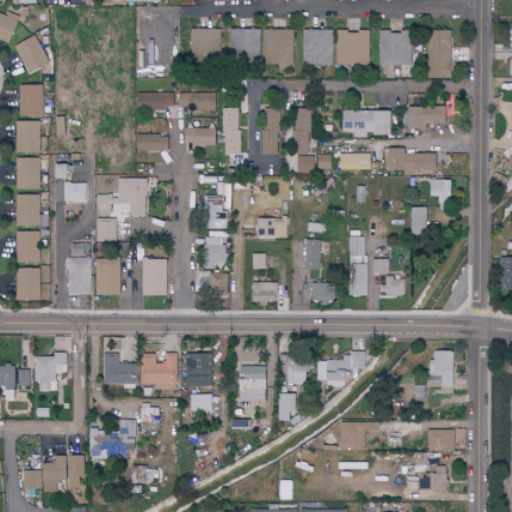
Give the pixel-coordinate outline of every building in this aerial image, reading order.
[(0,38),(10,41),(17,15),(7,12),(6,15),(0,12),(0,38)] [(218,29),(188,29),(189,60),(219,60),(218,29)] [(230,61),(259,60),(258,29),(229,29),(230,61)] [(292,30),(261,30),(262,78),(275,77),(275,64),(292,64),(292,30)] [(331,64),(332,30),(302,30),(302,64),(331,64)] [(368,31),(336,31),(336,64),(368,64),(368,31)] [(449,31),(427,31),(427,78),(449,78),(449,31)] [(411,65),(410,32),(378,32),(378,72),(392,72),(392,65),(411,65)] [(14,45),(28,73),(49,64),(35,35),(14,45)] [(42,85),(18,85),(19,116),(42,116),(42,85)] [(172,93),(142,93),(142,109),(172,109),(172,93)] [(176,109),(214,110),(214,93),(177,93),(176,109)] [(434,107),(406,106),(405,124),(433,125),(434,107)] [(261,155),(277,154),(276,107),(260,108),(261,155)] [(238,108),(222,108),(222,154),(238,154),(238,108)] [(291,154),(307,154),(309,109),(292,108),(291,154)] [(386,134),(386,111),(340,110),(340,131),(351,132),(351,138),(364,138),(364,134),(386,134)] [(63,116),(55,117),(56,136),(64,135),(63,116)] [(16,152),(39,152),(40,121),(17,121),(16,152)] [(214,129),(183,128),(183,145),(213,145),(214,129)] [(166,152),(166,135),(135,135),(134,151),(166,152)] [(434,154),(402,153),(402,148),(384,148),(384,170),(434,171),(434,154)] [(338,153),(338,169),(368,170),(369,154),(338,153)] [(315,155),(316,170),(331,169),(330,154),(315,155)] [(312,173),(312,156),(295,156),(294,173),(312,173)] [(16,189),(39,190),(40,158),(17,158),(16,189)] [(52,179),(70,179),(70,164),(52,164),(52,179)] [(145,179),(116,179),(116,196),(96,196),(96,210),(110,210),(110,204),(129,204),(128,216),(145,216),(145,179)] [(448,202),(449,180),(428,179),(427,196),(438,196),(438,201),(448,202)] [(64,203),(85,202),(84,183),(64,183),(64,203)] [(356,202),(365,202),(365,186),(356,187),(356,202)] [(16,225),(40,226),(41,195),(17,194),(16,225)] [(219,197),(207,198),(208,227),(224,226),(224,210),(219,211),(219,197)] [(425,207),(409,207),(410,231),(425,231),(425,207)] [(95,241),(115,241),(115,218),(96,218),(95,241)] [(284,236),(284,218),(255,219),(256,237),(284,236)] [(40,263),(40,232),(17,231),(17,263),(40,263)] [(348,257),(364,257),(364,237),(348,236),(348,257)] [(223,265),(223,238),(203,238),(203,264),(223,265)] [(319,272),(319,240),(305,240),(304,272),(319,272)] [(71,255),(83,255),(84,244),(71,244),(71,255)] [(252,270),(265,269),(264,254),(252,254),(252,270)] [(498,290),(511,290),(511,257),(499,257),(498,290)] [(91,258),(69,258),(69,294),(91,294),(91,258)] [(119,295),(120,259),(96,259),(95,295),(119,295)] [(166,296),(166,260),(142,259),(142,296),(166,296)] [(388,260),(372,259),(372,274),(388,274),(388,260)] [(347,296),(366,296),(367,265),(353,265),(353,274),(348,274),(347,296)] [(40,269),(17,269),(17,300),(39,300),(40,269)] [(227,273),(199,272),(198,293),(226,294),(227,273)] [(378,295),(402,296),(403,279),(385,278),(385,285),(379,284),(378,295)] [(274,283),(252,283),(253,303),(275,302),(274,283)] [(452,387),(452,351),(433,351),(433,361),(426,361),(426,387),(452,387)] [(38,392),(55,391),(55,373),(66,373),(66,353),(52,353),(53,357),(33,357),(33,382),(38,382),(38,392)] [(211,353),(186,354),(186,387),(211,386),(211,353)] [(364,353),(342,353),(342,361),(319,361),(319,381),(340,381),(340,369),(364,369),(364,353)] [(104,354),(103,384),(135,385),(136,364),(118,364),(119,354),(104,354)] [(176,354),(164,354),(164,364),(155,364),(155,354),(141,354),(141,384),(161,385),(161,390),(176,390),(176,354)] [(304,370),(313,370),(312,361),(285,362),(285,384),(304,383),(304,370)] [(0,365),(0,398),(12,399),(13,366),(0,365)] [(263,367),(237,367),(237,401),(263,401),(263,367)] [(16,387),(29,386),(28,370),(16,371),(16,387)] [(293,394),(277,393),(276,420),(285,420),(286,411),(293,412),(293,394)] [(210,411),(210,394),(189,395),(189,411),(210,411)] [(35,417),(47,417),(48,409),(36,408),(35,417)] [(246,419),(229,420),(229,429),(246,429),(246,419)] [(88,457),(126,458),(126,450),(134,450),(134,435),(143,435),(143,421),(119,421),(119,431),(89,431),(88,457)] [(377,423),(338,422),(338,450),(365,450),(365,431),(377,431),(377,423)] [(454,450),(453,429),(425,430),(426,451),(454,450)] [(82,477),(82,455),(66,456),(67,488),(79,487),(78,477),(82,477)] [(65,456),(54,456),(54,463),(41,463),(42,492),(56,491),(55,482),(65,481),(65,456)] [(419,490),(446,489),(445,466),(435,466),(435,473),(419,474),(419,490)] [(135,483),(152,484),(153,468),(131,468),(129,492),(134,492),(135,483)] [(36,470),(22,470),(23,489),(37,489),(36,470)]
